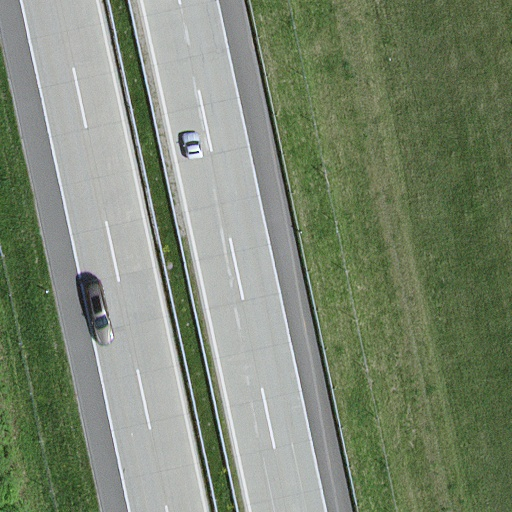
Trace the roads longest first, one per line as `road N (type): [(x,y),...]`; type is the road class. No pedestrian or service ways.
road 1 (motorway): [(58,0),(168,511)]
road 2 (motorway): [(286,511),(176,0)]
